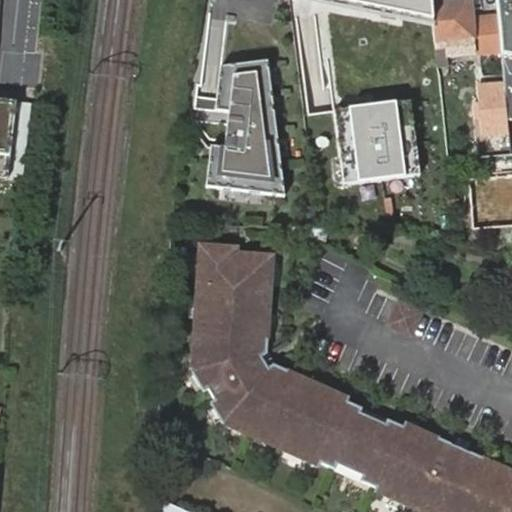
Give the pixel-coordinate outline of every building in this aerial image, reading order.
[(298,0),(322,4),(400,19),(434,26),(432,6),(431,0),(298,0)] [(511,0),(495,0),(501,62),(503,87),(507,120),(511,119),(511,0)] [(452,4),(432,6),(434,26),(434,42),(446,41),(447,56),(488,53),(484,13),(470,15),(469,3),(459,4),(452,4)] [(434,42),(437,65),(448,64),(447,56),(446,41),(434,42)] [(267,61),(221,69),(206,189),(284,198),(267,61)] [(507,120),(503,87),(476,89),(478,104),(480,103),(485,155),(510,152),(508,137),(507,120)] [(0,206),(4,180),(23,183),(30,105),(7,103),(0,101),(0,206)] [(420,178),(410,103),(333,113),(343,188),(420,178)] [(511,243),(500,241),(498,254),(499,254),(511,257),(511,243)] [(453,452),(456,446),(405,425),(404,428),(389,422),(387,425),(360,414),(362,409),(348,404),(350,400),(265,362),(271,257),(235,255),(236,250),(199,248),(196,304),(194,329),(192,374),(204,393),(210,389),(213,396),(217,401),(211,405),(223,425),(252,438),(282,450),(320,467),(321,463),(335,470),(337,465),(364,478),(362,481),(377,488),(375,492),(420,511),(511,511),(511,471),(466,452),(464,457),(453,452)] [(511,293),(511,263),(509,263),(498,288),(511,293)] [(403,324),(414,329),(421,313),(399,302),(388,325),(400,330),(403,324)] [(411,335),(414,329),(403,324),(400,330),(411,335)] [(459,439),(456,446),(453,452),(464,457),(466,452),(470,444),(459,439)]
